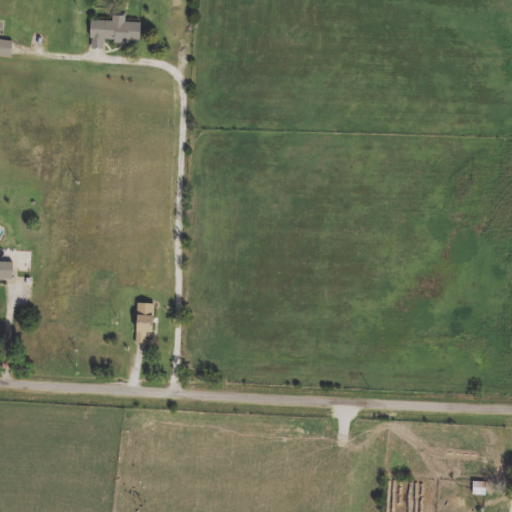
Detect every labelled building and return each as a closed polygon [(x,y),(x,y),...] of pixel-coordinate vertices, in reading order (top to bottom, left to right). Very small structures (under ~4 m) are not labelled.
[(141,23),(141,43),(105,43),(105,50),(91,50),(91,20),(127,19),(127,23),(141,23)] [(0,38),(14,40),(11,60),(0,58),(0,38)] [(0,251),(31,253),(31,272),(5,271),(5,284),(0,283),(0,251)] [(154,304),(154,334),(147,334),(147,344),(137,344),(137,304),(154,304)] [(473,495),(473,482),(487,482),(487,495),(473,495)]
